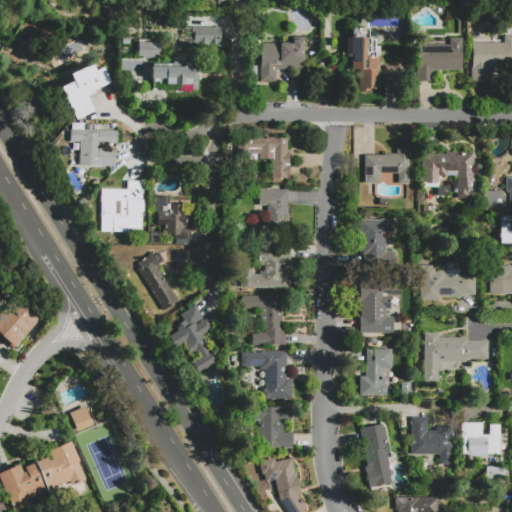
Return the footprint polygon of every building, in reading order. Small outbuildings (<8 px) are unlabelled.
[(358,91),(358,71),(351,71),(351,64),(347,64),(347,38),(351,39),(351,25),(369,25),(369,35),(376,36),(376,46),(380,46),(380,71),(384,71),(384,67),(409,67),(409,86),(389,86),(389,83),(384,83),(384,77),(380,77),(380,89),(370,89),(370,92),(358,91)] [(191,27),(221,27),(221,46),(191,45),(191,27)] [(172,50),(172,31),(184,31),(184,50),(172,50)] [(471,41),(502,42),(502,35),(511,35),(511,69),(490,69),(490,82),(471,82),(471,41)] [(416,81),(416,43),(448,44),(448,36),(462,36),(462,71),(434,71),(434,81),(416,81)] [(260,82),(260,42),(291,42),(291,37),(304,37),(304,70),(276,70),(276,83),(260,82)] [(137,40),(154,40),(154,42),(163,42),(162,55),(154,55),(154,58),(137,58),(137,50),(136,50),(136,45),(137,45),(137,40)] [(153,63),(173,63),(173,56),(181,57),(181,61),(202,62),(202,79),(200,79),(199,89),(192,89),(192,85),(166,85),(166,75),(153,75),(153,63)] [(71,77),(93,67),(96,73),(104,69),(111,85),(95,92),(96,95),(88,98),(96,113),(77,122),(62,89),(74,83),(71,77)] [(120,133),(120,145),(102,145),(102,152),(116,153),(115,168),(80,167),(81,144),(71,144),(71,131),(120,133)] [(238,137),(287,137),(287,151),(290,151),(289,179),(271,178),(271,159),(237,159),(238,137)] [(364,183),(364,154),(383,154),(383,152),(395,153),(395,148),(409,148),(409,183),(397,183),(397,174),(380,174),(380,183),(364,183)] [(474,152),(474,176),(475,176),(475,195),(469,195),(469,199),(456,199),(456,176),(439,176),(439,183),(423,183),(423,153),(445,153),(445,152),(474,152)] [(99,189),(126,188),(126,181),(143,181),(144,232),(125,232),(126,235),(113,235),(112,232),(99,233),(99,189)] [(255,187),(289,188),(288,227),(255,227),(255,219),(266,219),(266,205),(255,205),(255,187)] [(504,191),(485,190),(484,208),(504,209),(504,191)] [(155,196),(169,196),(170,203),(194,203),(194,226),(189,226),(190,242),(173,242),(173,235),(165,235),(165,226),(158,226),(158,212),(155,212),(155,196)] [(511,216),(499,217),(499,245),(511,244),(511,216)] [(397,218),(397,234),(387,234),(387,249),(397,249),(396,265),(364,265),(364,255),(360,255),(360,218),(397,218)] [(241,288),(241,267),(259,268),(260,243),(292,244),(292,259),(286,259),(286,268),(292,268),(292,281),(286,281),(286,288),(241,288)] [(175,251),(196,250),(196,270),(176,271),(175,251)] [(135,270),(138,268),(135,264),(153,252),(155,254),(158,252),(163,260),(157,265),(158,267),(157,268),(179,303),(163,313),(135,270)] [(449,264),(451,263),(454,262),(457,263),(460,264),(462,267),(462,270),(462,273),(475,273),(475,295),(462,295),(462,298),(436,298),(436,301),(419,301),(419,265),(436,265),(436,270),(446,270),(446,269),(445,268),(444,268),(444,267),(444,265),(444,264),(445,263),(446,263),(447,263),(448,263),(449,264)] [(511,295),(489,295),(489,266),(511,266),(511,295)] [(363,331),(363,319),(360,319),(360,300),(359,300),(359,288),(360,288),(360,281),(395,281),(395,297),(391,297),(391,309),(379,309),(379,315),(381,315),(381,331),(363,331)] [(241,296),(286,296),(285,345),(261,345),(261,332),(264,332),(264,323),(261,323),(261,315),(259,315),(259,308),(241,308),(241,296)] [(0,323),(0,338),(1,338),(12,348),(39,319),(20,302),(0,323)] [(169,337),(177,331),(172,323),(182,317),(180,315),(195,305),(203,319),(206,317),(213,328),(203,335),(207,342),(205,343),(217,361),(195,376),(169,337)] [(423,332),(439,332),(439,336),(468,336),(468,339),(488,339),(488,359),(465,359),(465,363),(441,363),(441,372),(439,372),(438,382),(423,382),(423,332)] [(366,347),(391,348),(391,368),(381,368),(381,384),(387,384),(387,397),(359,397),(359,376),(365,376),(365,372),(366,372),(366,347)] [(238,350),(286,351),(286,379),(292,379),(292,399),(262,399),(262,370),(258,370),(258,366),(238,366),(238,350)] [(68,413),(85,406),(93,424),(76,431),(68,413)] [(292,448),(257,448),(257,420),(253,420),(253,406),(293,407),(292,420),(282,420),(282,432),(292,432),(292,448)] [(408,456),(408,430),(410,430),(410,417),(427,417),(427,431),(452,431),(452,465),(439,465),(439,456),(408,456)] [(461,423),(483,423),(483,434),(488,434),(488,424),(501,424),(501,455),(488,455),(488,456),(461,456),(461,423)] [(382,424),(382,426),(385,426),(390,453),(387,454),(392,483),(368,487),(358,428),(382,424)] [(35,462),(48,492),(73,481),(74,484),(86,479),(70,441),(48,451),(51,459),(48,460),(46,457),(35,462)] [(287,511),(279,499),(275,479),(263,482),(259,461),(274,458),(274,461),(291,458),(299,495),(296,496),(305,508),(303,509),(305,511),(287,511)] [(0,483),(0,472),(18,464),(22,473),(25,471),(23,467),(35,462),(48,492),(11,508),(0,483)] [(396,511),(396,496),(434,496),(434,511),(396,511)]
